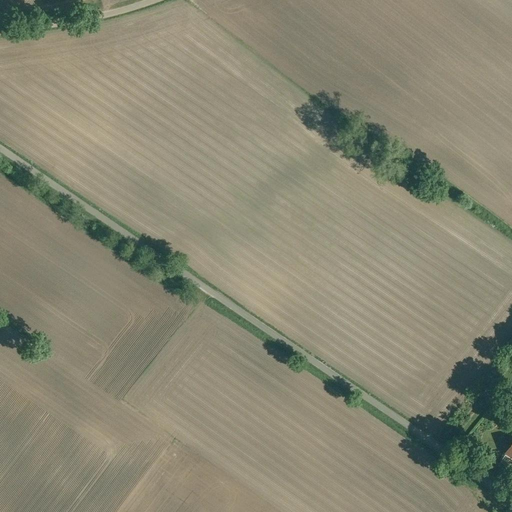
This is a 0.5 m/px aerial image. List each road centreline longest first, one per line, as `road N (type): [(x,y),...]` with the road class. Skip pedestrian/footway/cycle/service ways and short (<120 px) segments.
road 1 (unclassified): [(0,141),(511,492)]
road 2 (unclassified): [(0,25),(130,0)]
